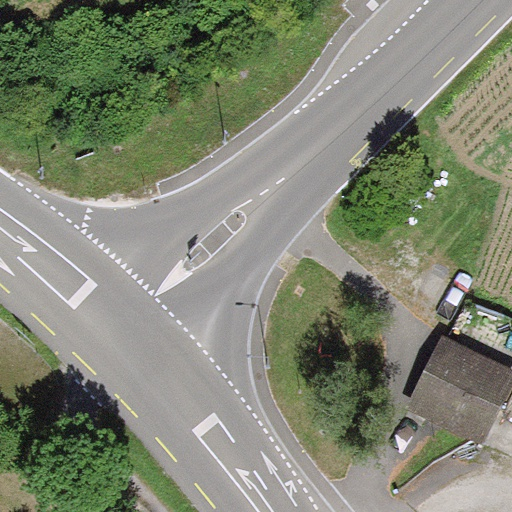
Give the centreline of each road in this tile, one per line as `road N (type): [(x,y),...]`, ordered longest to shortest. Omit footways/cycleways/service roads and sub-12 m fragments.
road 1 (tertiary): [(107,318),(464,0)]
road 2 (secondary): [(107,318),(261,511)]
road 3 (track): [(107,318),(80,382),(89,438),(152,511)]
road 4 (secondary): [(0,222),(107,318)]
